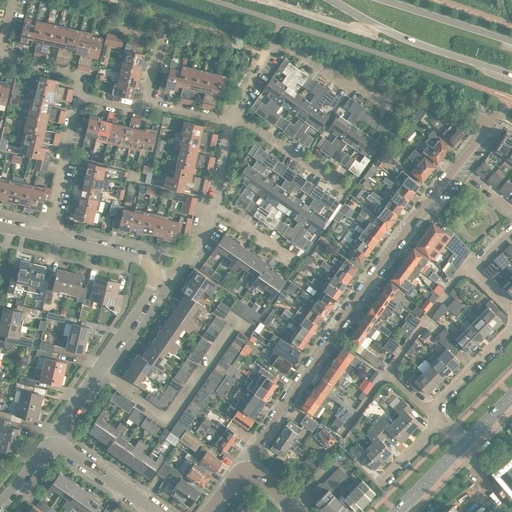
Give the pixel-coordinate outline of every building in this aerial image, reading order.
[(30,45),(31,40),(36,20),(24,18),(21,34),(15,32),(12,44),(23,47),(24,43),(30,45)] [(36,20),(31,40),(38,42),(37,45),(35,45),(33,57),(39,58),(47,23),(36,20)] [(53,45),(58,26),(47,23),(39,58),(45,59),(48,47),(46,47),(47,44),(53,45)] [(69,28),(58,26),(53,45),(60,47),(59,50),(58,50),(55,62),(61,63),(69,28)] [(69,49),(75,50),(76,50),(79,33),(80,33),(80,31),(69,28),(61,63),(67,65),(70,52),(68,52),(69,49)] [(76,69),(82,71),(91,36),(80,33),(79,33),(76,50),(75,50),(75,53),(81,54),(81,58),(79,57),(76,69)] [(109,46),(112,34),(106,33),(104,45),(109,46)] [(118,35),(112,34),(109,46),(110,46),(115,47),(118,35)] [(123,37),(118,35),(115,47),(120,49),(123,37)] [(91,36),(82,71),(89,72),(91,60),(90,60),(91,57),(97,58),(102,38),(91,36)] [(127,38),(124,50),(130,51),(133,39),(127,38)] [(133,39),(130,51),(136,52),(138,40),(133,39)] [(136,52),(141,54),(141,53),(144,42),(138,40),(136,52)] [(104,45),(101,56),(107,58),(110,46),(109,46),(104,45)] [(144,54),(141,53),(141,54),(136,52),(130,51),(124,50),(122,61),(146,66),(147,62),(143,61),(144,54)] [(266,84),(281,94),(298,69),(297,68),(298,67),(295,65),(294,66),(288,62),(288,63),(283,60),(277,69),(286,75),(281,83),(272,76),(266,84)] [(144,71),(146,66),(122,61),(119,72),(139,77),(140,70),(144,71)] [(176,90),(178,86),(177,86),(181,71),(180,71),(176,70),(177,67),(175,62),(171,61),(167,76),(162,74),(158,90),(169,92),(170,89),(176,90)] [(179,102),(185,103),(193,68),(181,66),(180,71),(181,71),(177,86),(178,86),(184,87),(183,90),(182,90),(179,102)] [(204,71),(193,68),(185,103),(191,105),(194,93),(192,92),(193,89),(199,91),(204,71)] [(291,89),(296,82),(305,88),(312,79),(307,76),(308,76),(302,72),(303,70),(300,68),(299,70),(298,69),(281,94),(295,103),(300,96),(291,89)] [(201,107),(207,109),(215,74),(204,71),(199,91),(206,92),(205,95),(204,95),(201,107)] [(117,83),(140,89),(142,84),(137,83),(139,77),(119,72),(117,83)] [(215,74),(207,109),(213,110),(216,98),(214,98),(215,94),(222,96),(226,76),(215,74)] [(36,87),(71,95),(73,89),(61,87),(60,88),(57,87),(59,80),(39,76),(36,87)] [(310,102),(300,96),(295,103),(309,113),(326,89),(325,88),(326,86),(323,84),(322,86),(316,82),(312,79),(305,88),(315,95),(310,102)] [(0,103),(5,105),(10,85),(11,81),(6,80),(5,82),(0,80),(0,103)] [(14,82),(11,93),(17,94),(18,90),(19,83),(14,82)] [(139,93),(140,89),(117,83),(114,82),(112,93),(108,93),(107,99),(119,102),(120,96),(131,99),(133,92),(139,93)] [(281,94),(266,84),(261,91),(271,98),(265,105),(256,99),(250,108),(254,111),(254,112),(260,116),(259,117),(262,119),(263,118),(264,118),(281,94)] [(70,101),(71,95),(36,87),(34,98),(51,102),(51,103),(53,103),(55,97),(58,97),(58,99),(70,101)] [(326,89),(309,113),(324,123),(329,116),(319,109),(325,102),(334,108),(340,99),(336,96),(336,95),(330,91),(331,90),(328,88),(327,89),(326,89)] [(11,93),(9,104),(17,106),(18,100),(19,95),(17,94),(11,93)] [(290,111),(295,103),(281,94),(264,118),(265,119),(264,121),(267,123),(268,121),(274,125),(278,128),(285,118),(275,112),(280,104),(290,111)] [(53,109),(50,109),(51,103),(51,102),(34,98),(31,98),(29,109),(64,117),(65,111),(53,108),(53,109)] [(329,120),(332,122),(346,132),(363,107),(362,106),(363,105),(360,103),(359,104),(354,100),(353,101),(349,98),(342,107),(352,113),(347,121),(335,112),(329,120)] [(295,103),(290,111),(299,117),(294,125),(285,118),(278,128),(283,130),(282,131),(288,135),(287,137),(290,139),(291,137),(292,138),(309,113),(295,103)] [(356,127),(361,120),(371,126),(377,117),(373,114),(367,110),(368,108),(365,106),(365,108),(363,107),(346,132),(360,141),(366,134),(356,127)] [(420,106),(414,114),(419,119),(426,111),(420,106)] [(62,123),(64,117),(29,109),(26,120),(46,124),(47,118),(51,119),(50,120),(62,123)] [(90,136),(96,137),(100,120),(101,118),(94,116),(95,113),(84,110),(81,122),(87,123),(85,135),(86,135),(85,135),(85,136),(85,137),(85,138),(86,138),(86,139),(87,139),(88,139),(89,139),(90,139),(90,138),(91,137),(90,136)] [(107,142),(113,113),(108,112),(106,121),(100,120),(96,137),(95,140),(107,142)] [(118,114),(113,113),(107,142),(118,145),(122,125),(116,124),(118,114)] [(318,131),(324,123),(309,113),(292,138),(293,139),(292,140),(295,142),(296,141),(302,145),(302,144),(307,147),(313,138),(304,132),(309,124),(318,131)] [(437,113),(433,117),(459,139),(461,136),(462,136),(465,133),(464,132),(465,131),(453,120),(449,124),(437,113)] [(413,115),(406,125),(412,130),(419,120),(413,115)] [(131,117),(128,127),(122,125),(118,145),(129,147),(136,118),(131,117)] [(366,134),(360,141),(375,151),(392,127),(391,126),(392,124),(389,122),(388,124),(382,120),(381,120),(377,117),(371,126),(380,133),(375,140),(366,134)] [(459,139),(433,117),(430,121),(438,128),(442,132),(439,136),(452,147),(453,145),(453,146),(457,142),(456,142),(459,139)] [(140,119),(136,118),(129,147),(140,150),(141,148),(140,148),(144,130),(138,129),(140,119)] [(48,132),(44,131),(46,124),(26,120),(24,131),(59,139),(60,133),(48,130),(48,132)] [(203,125),(183,121),(181,132),(216,140),(217,134),(205,131),(205,133),(201,132),(203,125)] [(329,156),(346,132),(332,122),(327,129),(336,136),(331,143),(322,137),(315,146),(320,149),(319,150),(325,154),(324,155),(327,157),(328,156),(329,156)] [(151,129),(145,128),(144,130),(140,148),(141,148),(152,150),(156,130),(157,126),(152,125),(151,129)] [(7,139),(9,128),(3,126),(1,138),(7,139)] [(410,136),(402,130),(398,134),(402,137),(406,141),(410,136)] [(435,134),(432,130),(427,135),(428,136),(425,140),(432,146),(443,156),(445,155),(446,155),(448,153),(448,151),(450,148),(436,136),(435,137),(434,135),(435,134)] [(57,145),(59,139),(24,131),(21,143),(28,144),(41,147),(41,146),(42,140),(45,141),(45,143),(57,145)] [(178,144),(180,144),(198,148),(199,142),(202,142),(202,144),(214,147),(216,140),(181,132),(178,144)] [(340,162),(344,165),(350,156),(341,150),(346,143),(355,149),(360,141),(346,132),(329,156),(330,157),(329,159),(332,161),(333,159),(339,163),(340,162)] [(509,154),(506,158),(506,159),(511,150),(511,135),(511,136),(511,137),(505,134),(506,132),(505,133),(504,133),(493,151),(501,156),(503,153),(505,154),(506,152),(509,154)] [(399,141),(402,137),(398,134),(390,143),(394,147),(398,150),(403,144),(399,141)] [(442,159),(442,158),(443,156),(432,146),(425,140),(418,148),(436,165),(439,161),(440,161),(442,159)] [(356,175),(358,176),(375,151),(360,141),(355,149),(365,156),(359,163),(350,156),(344,165),(348,168),(348,169),(353,173),(352,175),(355,177),(356,175)] [(394,147),(390,143),(384,151),(388,154),(394,147)] [(46,155),(48,148),(41,146),(41,147),(28,144),(25,155),(37,158),(35,163),(47,166),(50,156),(46,155)] [(178,155),(213,163),(214,157),(202,154),(202,156),(199,155),(200,148),(198,148),(180,144),(178,155)] [(246,186),(251,178),(268,153),(267,152),(268,151),(265,149),(264,150),(259,146),(258,147),(254,144),(247,153),(257,159),(252,167),(247,163),(236,179),(243,183),(246,185),(246,186)] [(408,157),(416,164),(428,174),(429,173),(430,173),(432,171),(432,169),(435,166),(423,156),(422,157),(414,150),(408,157)] [(276,173),(282,164),(278,161),(278,160),(272,156),(273,155),(270,152),(269,154),(268,153),(251,178),(265,188),(271,180),(261,174),(266,166),(276,173)] [(211,169),(213,163),(178,155),(175,166),(195,171),(196,164),(200,165),(199,167),(211,169)] [(86,168),(85,174),(105,179),(107,167),(88,163),(83,162),(82,167),(86,168)] [(490,169),(482,162),(475,172),(481,177),(490,169)] [(46,172),(47,166),(35,163),(34,170),(46,172)] [(286,167),(282,164),(276,173),(285,179),(280,187),(271,180),(265,188),(280,198),(297,173),(296,172),(297,171),(294,169),(293,170),(287,166),(286,167)] [(373,164),(368,171),(373,174),(378,168),(373,164)] [(427,176),(428,174),(416,164),(409,173),(421,183),(424,179),(425,179),(427,177),(427,176)] [(385,165),(383,169),(395,178),(413,192),(416,189),(418,188),(419,186),(419,185),(419,184),(400,169),(397,174),(385,165)] [(197,178),(194,177),(195,171),(175,166),(173,177),(208,185),(209,179),(197,177),(197,178)] [(368,181),(373,174),(368,171),(364,177),(368,181)] [(280,198),(294,207),(299,200),(289,193),(294,186),(304,192),(310,183),(306,180),(307,180),(301,176),(302,174),(299,172),(298,174),(297,173),(280,198)] [(494,172),(486,181),(493,187),(501,179),(502,178),(494,172)] [(102,190),(105,179),(85,174),(84,180),(79,179),(78,184),(102,190)] [(206,191),(208,185),(173,177),(166,175),(163,187),(183,192),(184,185),(195,187),(194,189),(206,191)] [(413,195),(413,194),(413,193),(413,192),(395,178),(392,182),(391,181),(390,182),(382,176),(379,179),(388,185),(408,200),(411,196),(412,196),(413,195)] [(0,198),(2,199),(1,203),(6,204),(11,181),(0,177),(0,198)] [(260,195),(265,188),(251,178),(246,186),(246,185),(242,191),(234,203),(235,203),(234,205),(237,207),(238,206),(244,209),(249,212),(255,203),(250,199),(251,197),(251,195),(250,194),(248,192),(251,189),(260,195)] [(12,201),(18,203),(22,183),(11,181),(6,204),(11,206),(12,201)] [(511,186),(506,181),(498,191),(505,196),(511,188),(511,186)] [(24,204),(23,211),(27,212),(33,188),(34,186),(22,183),(18,203),(24,204)] [(308,206),(299,200),(294,207),(308,217),(325,192),(324,192),(325,190),(322,188),(321,190),(315,186),(310,183),(304,192),(313,199),(308,206)] [(81,190),(80,196),(100,201),(102,190),(78,184),(77,189),(81,190)] [(385,189),(393,194),(390,198),(402,208),(402,207),(403,207),(405,205),(405,204),(408,200),(388,185),(385,189)] [(44,191),(33,188),(27,212),(32,213),(33,209),(40,211),(42,199),(48,201),(51,189),(45,187),(44,191)] [(265,188),(260,195),(269,202),(264,209),(255,203),(249,212),(253,215),(259,220),(258,221),(261,223),(262,222),(263,222),(280,198),(265,188)] [(363,191),(359,188),(354,195),(358,198),(363,191)] [(330,194),(327,192),(326,193),(325,192),(308,217),(322,227),(328,219),(318,213),(323,206),(333,212),(339,203),(334,200),(335,199),(329,195),(330,194)] [(183,201),(195,204),(196,198),(184,195),(183,201)] [(378,214),(391,223),(395,219),(394,218),(396,215),(376,200),(369,195),(366,198),(376,206),(373,210),(378,214)] [(100,201),(80,196),(78,202),(72,201),(71,206),(95,211),(97,212),(100,201)] [(379,197),(376,200),(396,215),(399,212),(400,212),(402,209),(402,208),(390,198),(387,203),(379,197)] [(288,215),(294,207),(280,198),(263,222),(264,223),(263,224),(266,227),(267,225),(272,229),(273,228),(277,231),(283,222),(274,216),(279,209),(288,215)] [(194,209),(195,204),(183,201),(182,206),(194,209)] [(344,203),(338,211),(343,215),(349,207),(344,203)] [(92,223),(95,211),(71,206),(70,211),(74,211),(72,218),(92,223)] [(181,212),(193,215),(194,209),(182,206),(181,212)] [(294,207),(288,215),(298,221),(293,229),(283,222),(277,231),(281,234),(281,235),(287,239),(286,240),(289,243),(290,241),(291,242),(308,217),(294,207)] [(122,210),(121,215),(120,220),(114,219),(111,231),(122,233),(123,230),(129,231),(130,229),(134,211),(133,211),(122,209),(122,210)] [(145,212),(134,209),(133,211),(134,211),(130,229),(136,230),(135,234),(140,235),(145,212)] [(338,222),(343,215),(338,211),(333,219),(338,222)] [(361,211),(358,214),(383,232),(386,229),(386,230),(390,225),(377,215),(374,220),(366,214),(361,211)] [(156,214),(145,212),(140,235),(145,237),(146,232),(152,234),(156,214)] [(363,229),(365,231),(377,240),(378,240),(379,239),(381,237),(380,236),(383,232),(358,214),(358,213),(355,217),(366,225),(363,229)] [(157,242),(161,243),(167,219),(168,217),(156,214),(152,234),(158,235),(157,242)] [(178,221),(190,224),(192,218),(180,216),(178,221)] [(317,235),(322,227),(308,217),(291,242),(292,243),(291,244),(294,246),(295,245),(301,249),(301,248),(306,251),(312,242),(303,236),(308,228),(317,235)] [(174,242),(176,233),(177,227),(178,222),(167,219),(161,243),(166,244),(167,240),(174,242)] [(189,230),(190,224),(178,221),(178,222),(177,227),(189,230)] [(427,229),(427,230),(426,232),(444,245),(457,255),(450,264),(456,269),(470,251),(446,225),(441,230),(432,223),(431,226),(430,225),(427,229)] [(177,227),(176,233),(188,235),(189,230),(177,227)] [(377,240),(365,231),(362,235),(354,229),(350,228),(348,230),(352,233),(372,248),(375,244),(376,244),(377,242),(377,240)] [(439,252),(444,245),(426,232),(425,233),(424,233),(421,237),(422,237),(421,239),(439,252)] [(218,251),(225,255),(235,241),(234,240),(235,239),(232,237),(231,238),(224,233),(210,254),(214,257),(218,251)] [(354,246),(366,255),(368,255),(369,253),(369,251),(372,248),(352,233),(349,236),(353,239),(350,242),(354,246)] [(363,259),(366,255),(354,246),(343,237),(340,241),(351,250),(348,254),(360,263),(362,262),(363,260),(363,259)] [(433,260),(439,252),(421,239),(419,240),(416,244),(416,245),(415,246),(433,260)] [(232,260),(227,266),(231,269),(245,248),(239,244),(240,242),(237,240),(236,241),(235,241),(225,255),(232,260)] [(314,249),(320,253),(324,249),(317,245),(314,249)] [(239,265),(246,270),(256,255),(255,255),(256,253),(253,251),(252,252),(245,248),(231,269),(235,271),(239,265)] [(410,251),(410,253),(408,256),(426,270),(429,266),(425,262),(428,258),(414,248),(413,249),(412,249),(410,251)] [(508,261),(500,254),(494,260),(502,269),(509,262),(508,261)] [(264,266),(267,263),(260,258),(261,256),(258,255),(257,256),(256,255),(246,270),(253,275),(248,281),(252,283),(252,284),(264,266)] [(301,264),(305,267),(311,259),(306,256),(301,264)] [(429,266),(426,270),(408,256),(406,259),(404,259),(403,261),(403,263),(402,263),(411,270),(416,274),(419,270),(428,277),(434,269),(429,266)] [(331,262),(334,264),(351,276),(354,271),(355,272),(357,268),(357,267),(345,259),(342,263),(333,258),(331,262)] [(14,288),(26,290),(33,263),(20,260),(17,275),(11,274),(6,292),(13,293),(14,288)] [(45,266),(33,263),(26,290),(38,293),(37,299),(43,301),(48,282),(42,281),(45,266)] [(331,268),(324,263),(322,267),(346,283),(349,279),(349,280),(352,276),(351,276),(334,264),(331,268)] [(398,269),(396,271),(415,285),(418,281),(409,274),(411,270),(402,263),(401,265),(400,265),(398,267),(398,269)] [(214,271),(203,264),(200,269),(210,276),(214,271)] [(297,269),(302,272),(305,267),(300,264),(297,269)] [(447,278),(449,279),(449,278),(456,269),(450,264),(444,273),(447,278)] [(483,270),(491,279),(498,272),(489,264),(483,270)] [(270,270),(264,266),(252,284),(252,283),(249,287),(253,289),(258,283),(264,288),(275,273),(274,272),(275,271),(272,269),(270,270)] [(331,278),(328,283),(340,291),(341,291),(342,290),(344,288),(343,287),(346,283),(322,267),(320,266),(317,269),(331,278)] [(53,290),(65,293),(70,272),(57,269),(54,282),(48,280),(48,282),(43,301),(43,303),(49,304),(53,290)] [(189,279),(188,280),(203,291),(205,292),(210,285),(214,288),(216,284),(195,270),(191,276),(189,276),(187,278),(189,279)] [(408,294),(415,285),(396,271),(394,275),(392,275),(391,277),(391,278),(390,280),(399,286),(408,294)] [(432,271),(428,277),(436,283),(441,278),(432,271)] [(76,300),(80,301),(82,301),(85,289),(79,287),(82,275),(70,272),(65,293),(77,296),(76,300)] [(276,274),(275,273),(264,288),(271,293),(267,299),(271,301),(285,280),(279,276),(279,274),(277,272),(276,274)] [(93,300),(102,302),(107,280),(94,277),(92,288),(86,287),(85,289),(82,301),(82,303),(92,306),(93,300)] [(340,291),(328,283),(326,281),(323,285),(313,278),(310,282),(335,299),(338,295),(339,295),(340,293),(340,291)] [(102,302),(104,302),(109,308),(119,310),(123,295),(117,294),(119,283),(107,280),(102,302)] [(185,285),(181,291),(185,294),(202,305),(204,302),(198,297),(203,291),(188,280),(187,281),(186,280),(184,283),(185,285)] [(333,302),(335,299),(310,282),(308,280),(305,284),(316,291),(313,295),(330,308),(334,303),(333,302)] [(404,294),(399,288),(389,281),(386,286),(384,286),(383,289),(383,290),(382,291),(399,302),(404,294)] [(511,282),(511,283),(509,281),(503,287),(511,296),(511,282)] [(293,294),(297,285),(290,282),(286,290),(293,294)] [(438,296),(443,289),(437,284),(433,290),(434,291),(438,296)] [(283,290),(278,297),(282,300),(287,293),(283,290)] [(402,305),(399,302),(382,291),(379,295),(378,295),(376,298),(376,299),(376,300),(385,307),(390,310),(393,305),(399,309),(402,305)] [(428,300),(432,303),(438,296),(434,291),(428,300)] [(325,314),(326,314),(329,309),(309,296),(306,300),(294,292),(292,296),(302,303),(323,317),(325,314)] [(206,308),(202,305),(185,294),(180,300),(179,300),(177,302),(178,303),(178,304),(192,314),(196,317),(201,311),(203,312),(206,308)] [(230,308),(235,312),(242,302),(237,298),(230,308)] [(464,308),(455,298),(450,303),(460,313),(464,308)] [(432,303),(426,299),(420,307),(425,311),(432,303)] [(371,305),(368,309),(379,316),(384,320),(390,310),(385,307),(376,300),(373,304),(371,305)] [(487,307),(479,315),(492,328),(500,320),(494,314),(499,310),(489,300),(484,305),(487,307)] [(227,313),(230,308),(220,301),(217,306),(227,313)] [(246,305),(242,302),(235,312),(240,315),(246,305)] [(302,303),(297,311),(317,325),(318,324),(319,325),(321,321),(320,321),(323,317),(302,303)] [(450,303),(446,307),(448,309),(456,317),(460,313),(450,303)] [(194,326),(187,321),(192,314),(178,304),(177,305),(175,304),(174,307),(175,308),(170,315),(191,329),(194,326)] [(448,309),(446,307),(443,304),(441,304),(439,307),(444,313),(448,309)] [(15,311),(3,308),(0,319),(0,320),(21,325),(24,313),(38,316),(39,310),(17,305),(15,311)] [(251,308),(250,308),(246,305),(240,315),(244,318),(251,308)] [(411,311),(418,316),(422,311),(416,305),(411,311)] [(213,311),(223,318),(227,313),(217,306),(213,311)] [(436,321),(444,313),(439,307),(432,316),(436,321)] [(244,318),(249,321),(256,311),(251,308),(244,318)] [(283,313),(291,319),(312,333),(315,329),(318,326),(317,325),(297,311),(294,315),(285,309),(283,313)] [(365,313),(365,315),(362,319),(376,328),(390,338),(391,338),(394,333),(381,324),(384,320),(379,316),(368,309),(365,313)] [(261,315),(256,311),(249,321),(254,325),(261,315)] [(47,312),(46,318),(63,322),(65,316),(47,312)] [(309,336),(312,333),(291,319),(283,313),(280,317),(292,325),(290,329),(306,341),(307,340),(308,340),(310,337),(309,336)] [(414,327),(415,328),(420,321),(410,314),(405,320),(407,322),(414,327)] [(189,333),(191,329),(170,315),(166,321),(164,321),(162,323),(164,324),(163,325),(178,335),(182,329),(189,333)] [(264,322),(268,326),(274,318),(269,315),(264,322)] [(479,315),(471,323),(484,336),(492,328),(479,315)] [(215,316),(212,321),(222,328),(225,323),(215,316)] [(359,324),(356,328),(366,335),(369,337),(376,328),(362,319),(362,320),(361,320),(359,323),(359,324)] [(19,338),(21,325),(0,320),(0,333),(9,336),(8,342),(13,343),(31,347),(33,341),(19,338)] [(219,333),(222,328),(212,321),(209,326),(219,333)] [(408,336),(415,328),(414,327),(407,322),(401,331),(408,336)] [(68,336),(86,340),(89,328),(71,323),(68,336)] [(476,344),(484,336),(471,323),(463,332),(476,344)] [(156,336),(177,350),(179,347),(173,342),(178,335),(163,325),(162,326),(161,325),(159,328),(160,329),(156,336)] [(216,337),(219,333),(209,326),(206,331),(216,337)] [(305,345),(304,344),(306,341),(290,329),(286,327),(284,330),(292,336),(289,340),(301,348),(302,348),(305,345)] [(359,345),(366,335),(356,328),(355,329),(354,330),(352,332),(352,333),(349,338),(359,345)] [(430,333),(425,328),(419,334),(425,339),(430,333)] [(444,328),(439,333),(458,351),(462,347),(468,353),(476,344),(463,332),(455,339),(444,328)] [(272,349),(292,362),(299,352),(279,338),(273,334),(269,340),(254,330),(251,335),(265,345),(266,344),(272,348),(272,349)] [(212,342),(216,337),(206,331),(202,335),(212,342)] [(239,332),(236,336),(245,343),(249,338),(239,332)] [(435,338),(446,349),(438,357),(451,369),(459,361),(453,355),(458,351),(439,333),(435,338)] [(83,353),(86,340),(68,336),(65,349),(83,353)] [(174,354),(177,350),(156,336),(151,342),(150,342),(148,344),(149,345),(148,346),(163,356),(168,350),(174,354)] [(242,348),(245,343),(236,336),(232,341),(242,348)] [(211,344),(201,337),(198,342),(207,349),(211,344)] [(399,344),(391,338),(390,338),(383,347),(392,353),(399,344)] [(11,350),(13,343),(8,342),(0,339),(0,352),(5,353),(6,349),(11,350)] [(239,352),(242,348),(232,341),(229,346),(239,352)] [(40,342),(39,349),(52,352),(54,345),(40,342)] [(198,342),(194,347),(204,354),(207,349),(198,342)] [(165,368),(158,363),(163,356),(148,346),(148,347),(146,346),(144,349),(146,350),(141,357),(158,368),(158,369),(162,372),(165,368)] [(226,350),(236,357),(239,352),(229,346),(226,350)] [(194,347),(191,352),(201,358),(204,354),(194,347)] [(343,347),(335,357),(346,365),(355,371),(362,361),(343,347)] [(36,368),(42,369),(63,374),(64,372),(66,373),(68,364),(66,364),(66,362),(51,359),(52,352),(39,349),(37,348),(35,355),(38,356),(36,368)] [(377,366),(381,359),(365,348),(360,355),(377,366)] [(233,362),(236,357),(226,350),(223,355),(233,362)] [(253,362),(261,368),(275,377),(280,370),(284,374),(285,372),(286,372),(288,370),(288,368),(291,364),(274,351),(267,361),(263,359),(261,362),(256,359),(253,362)] [(198,363),(201,358),(191,352),(188,356),(198,363)] [(155,372),(158,369),(158,368),(141,357),(137,354),(133,360),(131,360),(129,362),(131,363),(130,364),(144,375),(149,368),(155,372)] [(232,362),(233,362),(223,355),(220,359),(229,366),(230,364),(232,362)] [(342,371),(346,365),(335,357),(329,367),(339,375),(343,378),(344,378),(346,374),(342,371)] [(443,377),(451,369),(438,357),(430,365),(443,377)] [(196,365),(186,358),(183,363),(193,370),(196,365)] [(226,370),(229,366),(220,359),(217,364),(226,371),(227,371),(226,370)] [(383,371),(388,364),(381,359),(377,366),(383,371)] [(190,375),(193,370),(183,363),(180,368),(190,375)] [(146,386),(140,382),(144,375),(130,364),(129,365),(128,364),(126,367),(127,369),(123,375),(143,390),(146,386)] [(223,375),(225,373),(226,371),(217,364),(213,369),(223,375)] [(236,368),(230,364),(229,366),(226,370),(227,371),(226,371),(225,373),(226,374),(230,376),(236,368)] [(422,373),(435,386),(443,377),(430,365),(422,373)] [(343,378),(339,375),(329,367),(327,366),(323,372),(324,373),(322,377),(332,384),(336,387),(343,378)] [(180,368),(177,373),(186,379),(190,375),(180,368)] [(253,380),(272,393),(278,385),(272,381),(275,377),(261,368),(256,375),(250,372),(247,376),(253,380)] [(60,386),(63,374),(42,369),(39,381),(60,386)] [(220,380),(223,375),(213,369),(210,373),(220,380)] [(183,384),(186,379),(177,373),(173,377),(183,384)] [(207,378),(217,385),(220,380),(210,373),(207,378)] [(427,394),(435,386),(422,373),(417,378),(413,374),(406,382),(417,393),(421,388),(427,394)] [(232,378),(230,376),(226,374),(221,382),(226,386),(232,378)] [(16,382),(16,383),(34,387),(36,380),(20,376),(19,383),(16,382)] [(333,393),(329,390),(332,384),(322,377),(320,376),(316,381),(318,382),(315,387),(325,394),(340,404),(342,401),(333,394),(333,393)] [(366,394),(373,384),(370,381),(365,377),(357,387),(362,391),(366,394)] [(214,389),(217,385),(207,378),(204,382),(214,389)] [(172,379),(168,385),(178,391),(182,386),(172,379)] [(266,401),(272,393),(253,380),(247,388),(266,401)] [(211,394),(212,391),(214,389),(204,382),(201,387),(211,394)] [(21,390),(18,402),(40,407),(42,395),(33,393),(34,387),(16,383),(15,389),(21,390)] [(175,396),(178,391),(168,385),(165,390),(175,396)] [(207,398),(211,394),(201,387),(197,392),(207,398)] [(318,404),(325,394),(315,387),(308,397),(318,404)] [(260,410),(266,401),(247,388),(244,392),(239,389),(236,393),(260,410)] [(109,400),(114,403),(121,393),(116,390),(109,400)] [(165,390),(162,394),(171,401),(175,396),(165,390)] [(366,394),(362,391),(357,397),(361,400),(366,394)] [(194,396),(204,403),(207,398),(197,392),(194,396)] [(114,403),(119,406),(125,397),(121,393),(114,403)] [(148,393),(145,398),(155,405),(158,399),(148,393)] [(235,405),(254,418),(260,410),(236,393),(235,393),(233,396),(238,400),(235,405)] [(158,399),(168,406),(171,401),(162,394),(158,399)] [(201,408),(204,403),(194,396),(191,401),(201,408)] [(123,410),(130,400),(125,397),(119,406),(123,410)] [(316,417),(323,407),(318,404),(308,397),(301,407),(316,417)] [(168,406),(158,399),(155,405),(164,411),(168,406)] [(399,415),(395,419),(409,433),(417,425),(409,417),(408,417),(406,415),(411,409),(402,399),(393,408),(399,415)] [(135,403),(130,400),(123,410),(128,413),(135,403)] [(188,405),(198,412),(201,408),(191,401),(188,405)] [(15,415),(37,420),(40,407),(18,402),(15,415)] [(230,418),(246,429),(253,420),(230,404),(226,409),(230,411),(227,415),(230,418)] [(188,405),(185,410),(195,417),(198,412),(188,405)] [(334,415),(336,417),(343,421),(347,416),(348,417),(349,417),(349,416),(350,416),(352,413),(346,408),(341,405),(334,415)] [(132,421),(139,411),(134,408),(128,418),(132,421)] [(97,438),(98,439),(108,424),(101,419),(106,413),(102,410),(87,431),(94,436),(93,437),(96,439),(97,438)] [(195,417),(185,410),(176,423),(186,430),(195,417)] [(0,411),(0,417),(10,420),(11,414),(0,411)] [(144,414),(139,411),(132,421),(137,424),(144,414)] [(317,423),(305,415),(300,423),(312,431),(317,423)] [(144,429),(151,419),(146,416),(140,426),(144,429)] [(10,420),(0,417),(0,437),(16,441),(19,428),(7,426),(8,420),(11,421),(11,420),(10,420)] [(333,421),(339,426),(343,421),(336,417),(333,421)] [(211,422),(205,418),(202,422),(208,426),(209,426),(211,422)] [(392,433),(392,434),(400,442),(409,433),(395,419),(390,424),(384,418),(375,427),(385,436),(390,431),(392,433)] [(156,423),(151,419),(144,429),(149,432),(156,423)] [(279,434),(299,448),(302,444),(295,439),(302,429),(289,421),(286,426),(285,425),(279,434)] [(121,428),(123,425),(119,422),(115,429),(108,424),(98,439),(99,439),(98,441),(101,443),(102,441),(108,446),(109,446),(121,428)] [(206,430),(208,426),(202,422),(199,425),(206,430)] [(226,427),(223,431),(211,422),(209,426),(213,429),(218,432),(234,444),(236,441),(238,441),(239,439),(238,438),(240,436),(226,427)] [(154,436),(161,426),(156,423),(149,432),(154,436)] [(183,434),(184,432),(186,430),(176,423),(173,427),(183,434)] [(324,425),(316,432),(323,440),(320,443),(325,448),(335,440),(336,442),(341,437),(335,432),(324,425)] [(232,449),(231,447),(234,444),(218,432),(213,429),(209,426),(208,426),(206,430),(218,439),(215,443),(228,452),(229,451),(231,451),(232,449)] [(173,427),(170,432),(179,439),(183,434),(173,427)] [(379,442),(385,436),(375,427),(366,435),(372,442),(368,446),(382,461),(391,452),(383,444),(382,444),(381,444),(379,442)] [(124,431),(121,428),(109,446),(108,446),(106,449),(113,453),(112,455),(115,457),(116,456),(117,456),(127,442),(120,437),(124,431)] [(169,432),(170,432),(165,429),(158,438),(163,442),(169,432)] [(183,434),(179,439),(179,440),(194,451),(201,441),(186,430),(184,432),(183,434)] [(302,450),(299,448),(279,434),(273,443),(273,444),(270,449),(283,458),(291,446),(294,448),(293,450),(301,455),(304,451),(302,450)] [(13,454),(16,441),(0,437),(0,456),(7,459),(7,458),(2,457),(3,451),(13,454)] [(138,440),(134,446),(127,442),(117,456),(118,457),(117,458),(120,460),(121,459),(127,464),(142,443),(138,440)] [(145,445),(142,443),(127,464),(134,468),(133,470),(136,472),(137,470),(138,471),(148,456),(141,451),(145,445)] [(365,461),(373,469),(382,461),(368,446),(363,451),(357,445),(348,454),(358,464),(363,458),(365,460),(365,461)] [(198,460),(207,449),(202,446),(194,456),(198,460)] [(199,461),(200,462),(214,471),(215,470),(216,470),(218,468),(218,466),(221,461),(212,455),(212,454),(207,450),(199,461)] [(300,459),(315,470),(320,463),(305,453),(300,459)] [(159,455),(155,461),(148,456),(138,471),(139,472),(138,473),(141,475),(142,474),(148,478),(163,457),(159,455)] [(197,467),(200,462),(199,461),(191,455),(188,460),(194,464),(185,475),(202,487),(203,486),(205,486),(207,483),(206,482),(210,476),(197,467)] [(156,473),(163,477),(164,478),(168,471),(176,477),(179,472),(164,461),(156,473)] [(511,462),(505,469),(503,470),(503,471),(500,473),(509,484),(508,485),(511,489),(511,488),(511,462)] [(322,483),(321,483),(320,483),(319,483),(318,483),(311,491),(319,499),(315,503),(316,503),(320,507),(319,508),(320,509),(320,508),(323,511),(342,511),(346,508),(346,507),(346,508),(344,506),(348,503),(354,509),(355,509),(354,508),(358,505),(361,508),(361,507),(369,499),(370,499),(370,498),(369,497),(374,493),(375,493),(361,480),(344,498),(340,495),(337,499),(331,493),(348,476),(338,467),(322,483)] [(48,496),(53,490),(60,494),(70,480),(69,479),(70,478),(67,476),(65,477),(59,472),(45,493),(48,496)] [(71,480),(70,480),(60,494),(66,499),(62,505),(66,508),(80,487),(74,483),(74,481),(72,479),(71,480)] [(180,479),(170,493),(189,506),(199,492),(180,479)] [(86,491),(80,487),(66,508),(69,510),(71,508),(76,511),(78,511),(81,509),(91,494),(90,493),(91,492),(88,490),(86,491)] [(93,493),(92,495),(91,494),(81,509),(78,511),(99,511),(103,507),(99,505),(101,502),(95,497),(95,495),(93,493)] [(40,500),(36,505),(46,511),(47,511),(50,507),(40,500)] [(238,508),(236,510),(238,511),(261,511),(258,508),(254,511),(245,502),(244,503),(242,502),(236,507),(238,508)]
